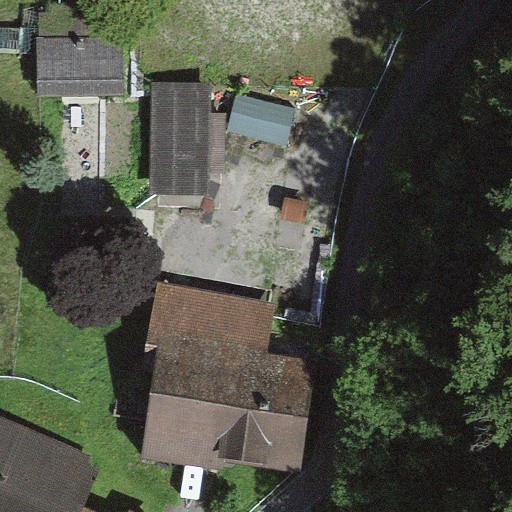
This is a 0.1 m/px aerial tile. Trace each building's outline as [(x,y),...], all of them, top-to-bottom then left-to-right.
[(86,61),(46,60),(46,100),(123,101),(124,34),(86,33),(86,61)] [(245,90),(236,123),(289,139),(299,105),(245,90)] [(202,99),(157,98),(155,185),(200,186),(202,99)] [(157,306),(134,452),(278,474),(293,373),(223,362),(230,317),(157,306)] [(85,511),(105,464),(0,422),(0,511),(85,511)]
